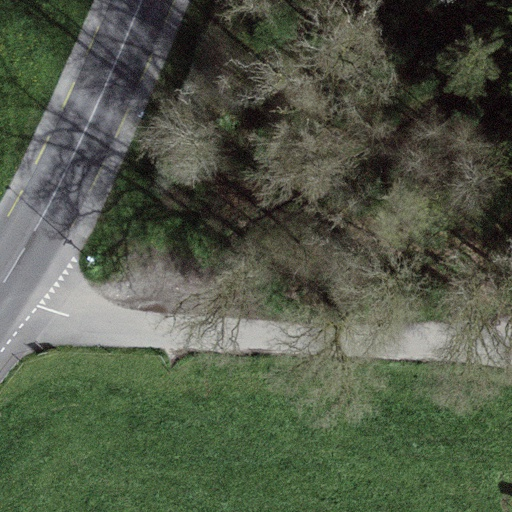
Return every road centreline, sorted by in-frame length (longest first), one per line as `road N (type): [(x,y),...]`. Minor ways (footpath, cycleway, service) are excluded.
road 1 (track): [(511,24),(463,83),(239,250),(194,332)]
road 2 (secondary): [(141,0),(59,185),(0,292)]
